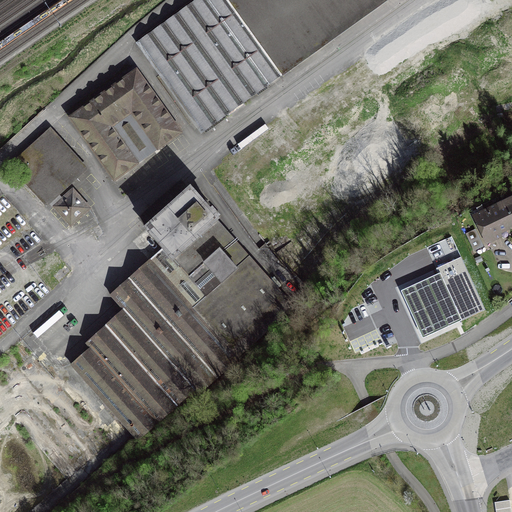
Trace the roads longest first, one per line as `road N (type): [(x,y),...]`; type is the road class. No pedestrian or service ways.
road 1 (unclassified): [(0,158),(177,0)]
road 2 (primary): [(220,511),(348,449)]
